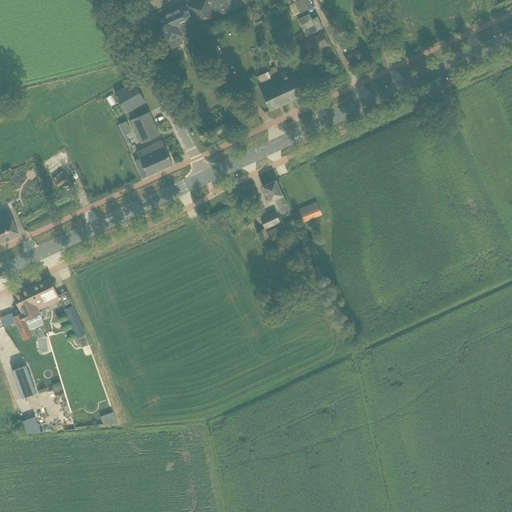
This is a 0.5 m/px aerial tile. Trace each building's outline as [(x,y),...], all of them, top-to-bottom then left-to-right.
[(191,7),(199,25),(252,0),(199,0),(201,2),(191,7)] [(300,13),(313,6),(309,0),(299,0),(294,3),(300,13)] [(306,28),(326,20),(317,0),(309,0),(313,7),(306,10),(309,15),(301,18),(306,28)] [(161,25),(160,26),(165,38),(163,39),(168,50),(182,43),(179,37),(183,36),(182,34),(189,31),(197,27),(193,20),(186,5),(164,15),(164,16),(161,18),(162,19),(161,21),(160,22),(161,25)] [(216,31),(206,36),(209,43),(219,38),(216,31)] [(330,44),(325,32),(299,43),(304,55),(330,44)] [(305,94),(292,67),(281,73),(282,75),(276,78),(287,103),(305,94)] [(287,103),(276,78),(258,86),(270,111),(287,103)] [(116,94),(128,113),(144,102),(132,83),(116,94)] [(131,120),(141,143),(159,135),(149,112),(131,120)] [(119,125),(122,132),(130,128),(126,121),(119,125)] [(172,164),(162,142),(152,146),(154,153),(152,154),(135,161),(142,177),(147,175),(172,164)] [(262,186),(267,195),(269,201),(274,199),(281,213),(289,209),(275,180),(262,186)] [(13,199),(9,189),(0,193),(5,203),(13,199)] [(322,215),(317,204),(299,211),(304,222),(322,215)] [(0,213),(0,219),(0,220),(0,219),(0,243),(19,235),(7,210),(0,213)] [(260,219),(265,229),(279,222),(274,212),(260,219)] [(266,232),(270,239),(280,234),(277,227),(266,232)] [(319,264),(313,267),(317,276),(323,273),(319,264)] [(49,278),(31,286),(41,308),(46,306),(43,300),(57,294),(49,278)] [(41,308),(31,286),(13,295),(20,310),(20,309),(22,313),(13,317),(23,339),(32,335),(26,321),(41,314),(39,309),(41,308)] [(76,314),(72,305),(64,309),(68,318),(77,338),(85,334),(76,314)] [(25,365),(12,370),(22,398),(36,393),(25,365)] [(74,427),(75,429),(83,426),(81,418),(95,414),(94,409),(79,413),(79,411),(70,414),(74,427)]
